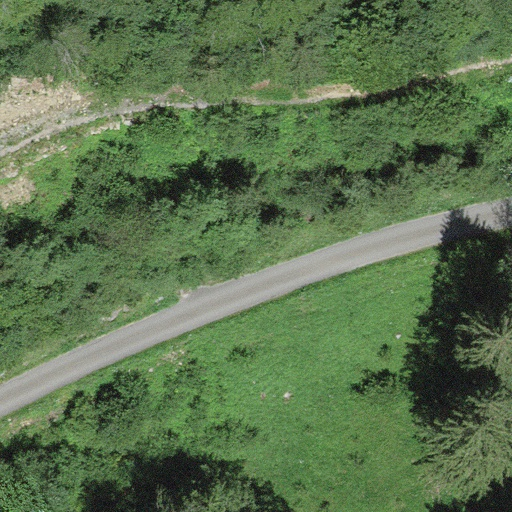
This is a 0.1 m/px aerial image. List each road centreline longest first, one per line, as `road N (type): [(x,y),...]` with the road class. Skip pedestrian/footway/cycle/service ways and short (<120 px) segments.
road 1 (unclassified): [(0,400),(181,313),(470,215),(511,208)]
road 2 (track): [(511,80),(466,99),(160,113),(0,171)]
